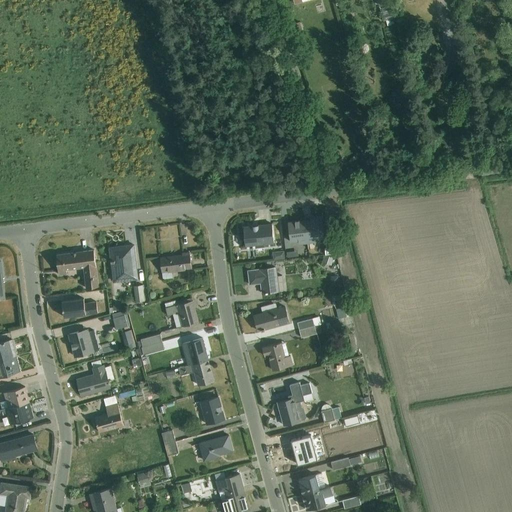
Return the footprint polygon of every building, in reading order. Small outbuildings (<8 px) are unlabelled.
[(392,5),(380,9),(383,22),(396,18),(392,5)] [(300,23),(294,25),(296,33),(302,31),(300,23)] [(360,44),(358,48),(359,52),(363,54),(367,53),(369,49),(368,45),(364,43),(360,44)] [(383,91),(382,100),(391,101),(392,92),(383,91)] [(364,126),(356,128),(358,134),(366,132),(364,126)] [(305,220),(307,243),(317,242),(316,239),(324,238),(321,218),(305,220)] [(307,243),(305,220),(288,223),(290,242),(299,241),(299,244),(307,243)] [(252,226),(243,227),(245,246),(255,245),(256,248),(264,247),(264,245),(274,244),(272,224),(258,225),(258,227),(252,228),(252,226)] [(133,245),(110,248),(114,283),(138,280),(133,245)] [(94,250),(56,255),(59,275),(67,274),(66,270),(83,268),(86,289),(99,287),(94,250)] [(284,251),(272,253),(273,260),(285,259),(284,251)] [(182,255),(160,258),(163,279),(172,278),(171,271),(192,269),(190,252),(182,253),(182,255)] [(324,255),(322,263),(331,265),(333,258),(324,255)] [(276,268),(248,271),(250,285),(261,284),(262,294),(265,293),(265,294),(279,292),(279,291),(283,290),(281,276),(277,276),(276,268)] [(142,285),(133,286),(135,302),(144,301),(142,285)] [(177,305),(165,308),(167,316),(172,314),(176,329),(198,323),(192,298),(176,303),(177,305)] [(84,299),(62,302),(64,317),(98,313),(96,302),(84,303),(84,299)] [(113,308),(109,308),(109,314),(113,313),(113,311),(124,311),(124,304),(113,305),(113,308)] [(262,314),(254,316),(258,332),(290,323),(285,306),(277,309),(275,304),(261,308),(262,314)] [(344,308),(336,309),(338,319),(346,317),(344,308)] [(123,311),(112,314),(116,329),(130,326),(127,314),(124,315),(123,311)] [(299,330),(320,324),(321,324),(319,317),(297,322),(299,330)] [(320,324),(299,330),(301,338),(322,333),(320,324)] [(88,329),(69,335),(75,357),(99,350),(94,330),(89,332),(88,329)] [(131,330),(122,333),(125,346),(135,343),(131,330)] [(353,333),(348,335),(353,351),(357,350),(354,337),(354,336),(353,333)] [(138,348),(162,342),(160,334),(140,339),(141,341),(137,342),(138,348)] [(188,366),(208,360),(202,339),(182,345),(188,366)] [(0,360),(17,356),(12,340),(0,343),(0,360)] [(162,342),(138,348),(140,355),(143,354),(143,355),(164,350),(162,342)] [(285,343),(263,349),(265,357),(269,356),(273,371),(293,366),(290,356),(289,357),(285,343)] [(326,346),(315,349),(316,354),(328,351),(326,346)] [(138,359),(132,361),(134,370),(141,368),(141,367),(143,366),(139,353),(137,353),(138,359)] [(17,356),(0,360),(0,377),(21,372),(17,356)] [(208,360),(188,366),(178,368),(181,376),(194,372),(198,386),(214,382),(208,360)] [(171,362),(164,364),(166,370),(172,369),(171,362)] [(342,373),(340,363),(326,366),(329,376),(342,373)] [(102,366),(93,368),(92,368),(94,375),(77,379),(82,397),(111,388),(110,383),(112,382),(111,380),(114,379),(111,366),(105,368),(104,365),(102,366)] [(289,400),(277,403),(284,426),(305,420),(306,417),(304,409),(302,408),(300,402),(304,401),(303,395),(312,393),(309,383),(300,386),(300,383),(290,385),(293,395),(288,397),(289,400)] [(6,409),(29,403),(25,387),(4,393),(6,401),(0,403),(2,410),(6,409)] [(108,414),(92,418),(94,426),(97,425),(99,433),(123,426),(115,397),(104,400),(108,414)] [(218,397),(200,402),(206,425),(224,420),(218,397)] [(29,403),(6,409),(10,424),(34,418),(29,403)] [(332,409),(321,412),(324,423),(335,420),(341,419),(338,408),(332,409)] [(165,445),(175,442),(172,430),(161,433),(165,445)] [(0,459),(1,460),(2,463),(16,459),(15,456),(38,450),(33,435),(0,444),(0,459)] [(228,436),(198,444),(203,462),(221,458),(220,455),(233,452),(228,436)] [(294,465),(313,460),(307,436),(288,441),(294,465)] [(343,442),(346,451),(357,447),(354,438),(343,442)] [(175,442),(165,445),(168,456),(179,453),(175,442)] [(360,456),(350,459),(351,464),(362,462),(360,456)] [(349,458),(331,463),(333,471),(351,466),(349,458)] [(164,462),(158,464),(160,474),(166,473),(164,462)] [(147,472),(137,475),(141,488),(151,486),(147,472)] [(216,481),(225,478),(224,472),(214,475),(216,481)] [(302,496),(327,489),(322,473),(298,480),(302,496)] [(225,478),(216,481),(221,500),(244,493),(239,474),(225,478)] [(178,491),(186,489),(184,481),(176,483),(178,491)] [(1,483),(0,491),(0,505),(6,506),(5,511),(24,511),(26,497),(30,498),(32,487),(1,483)] [(111,488),(89,494),(94,511),(95,511),(121,511),(121,508),(117,509),(111,488)] [(327,489),(302,496),(307,511),(335,503),(331,488),(327,489)] [(244,493),(221,500),(224,511),(245,511),(249,511),(247,503),(246,503),(245,498),(246,497),(244,493)] [(359,496),(342,501),(345,509),(373,500),(372,495),(362,498),(363,500),(360,501),(359,496)]
